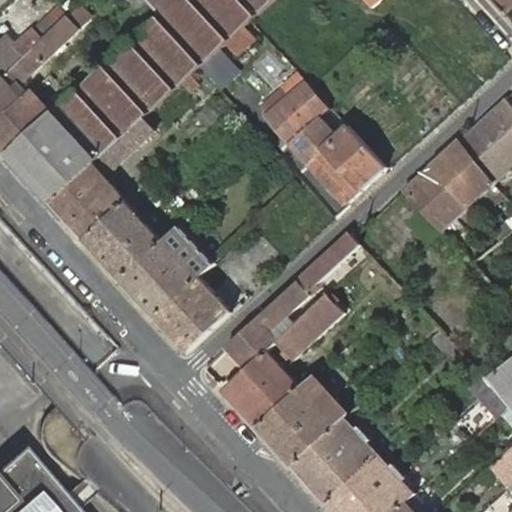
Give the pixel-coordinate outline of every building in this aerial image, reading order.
[(177,0),(161,14),(55,113),(99,161),(145,119),(184,83),(192,76),(201,67),(252,21),(274,0),(177,0)] [(148,0),(161,14),(177,0),(148,0)] [(511,0),(492,0),(504,13),(511,5),(511,0)] [(5,77),(0,81),(0,121),(25,99),(20,93),(17,90),(34,75),(55,55),(67,45),(83,30),(75,23),(84,14),(78,8),(60,25),(44,40),(35,48),(36,49),(27,57),(5,77)] [(35,31),(44,40),(60,25),(52,16),(35,31)] [(235,56),(255,40),(246,29),(226,45),(235,56)] [(35,31),(18,47),(27,57),(36,49),(35,48),(44,40),(35,31)] [(0,81),(5,77),(27,57),(18,47),(14,43),(7,50),(0,42),(0,81)] [(206,64),(223,86),(240,72),(222,51),(206,64)] [(199,84),(192,76),(184,83),(192,91),(199,84)] [(364,192),(388,170),(350,128),(338,138),(320,118),(331,109),(311,87),(307,82),(290,97),(284,92),(263,109),(269,116),(292,142),(311,162),(335,190),(350,204),(364,192)] [(25,99),(0,121),(0,145),(9,155),(53,114),(33,92),(25,99)] [(511,169),(511,105),(507,99),(461,141),(495,185),(511,169)] [(247,118),(238,108),(233,113),(242,124),(247,118)] [(53,114),(9,155),(53,203),(95,164),(99,161),(55,113),(53,114)] [(53,203),(87,240),(129,202),(137,194),(132,189),(124,197),(114,185),(110,180),(106,176),(118,167),(150,137),(157,131),(145,119),(99,161),(95,164),(53,203)] [(470,207),(495,185),(461,141),(406,191),(444,231),(462,215),(469,223),(477,215),(470,207)] [(87,240),(124,280),(165,242),(156,231),(145,220),(129,202),(87,240)] [(124,280),(159,319),(201,280),(203,278),(218,264),(183,226),(165,242),(124,280)] [(363,245),(355,237),(352,234),(228,348),(250,370),(270,351),(275,346),(280,342),(282,340),(273,331),(313,295),(311,292),(324,281),(363,245)] [(201,280),(159,319),(191,353),(235,312),(230,307),(226,302),(216,292),(203,278),(201,280)] [(347,313),(330,295),(282,340),(280,342),(289,352),(296,360),(347,313)] [(468,376),(477,368),(443,332),(434,339),(468,376)] [(250,370),(226,391),(260,428),(304,389),(312,381),(307,376),(300,384),(290,372),(286,369),(270,351),(250,370)] [(511,406),(511,364),(493,380),(490,382),(511,406)] [(511,406),(490,382),(480,371),(466,383),(498,418),(511,406)] [(260,428),(295,466),(339,427),(347,419),(341,413),(333,420),(329,416),(319,404),(309,395),(317,388),(312,381),(304,389),(260,428)] [(329,504),(382,455),(371,443),(374,441),(361,427),(359,429),(349,418),(347,419),(339,427),(295,466),(329,504)] [(0,511),(74,511),(22,450),(0,468),(0,511)] [(511,472),(511,451),(502,461),(511,472)] [(397,511),(408,503),(418,494),(406,481),(409,479),(396,465),(393,467),(382,455),(329,504),(336,511),(397,511)] [(416,511),(408,503),(397,511),(416,511)]
